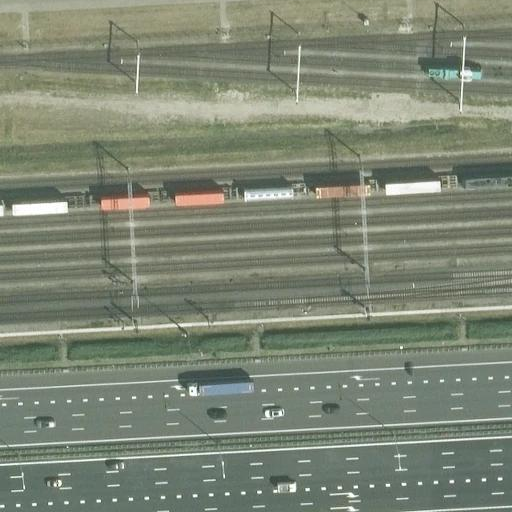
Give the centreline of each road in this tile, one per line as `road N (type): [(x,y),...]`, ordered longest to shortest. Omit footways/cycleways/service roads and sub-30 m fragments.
road 1 (motorway): [(0,486),(511,457)]
road 2 (motorway): [(511,401),(0,429)]
